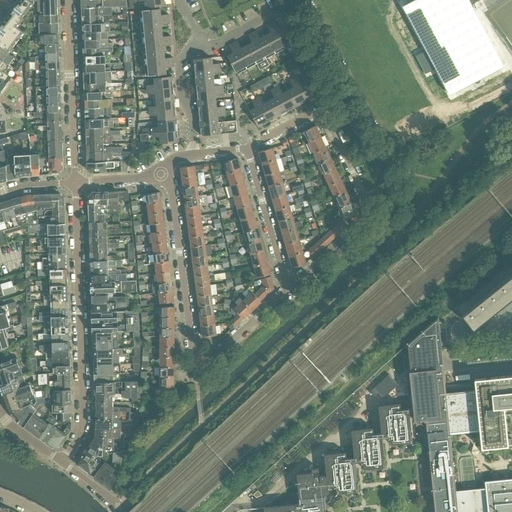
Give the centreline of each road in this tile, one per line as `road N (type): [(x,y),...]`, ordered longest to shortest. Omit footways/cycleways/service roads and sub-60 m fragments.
road 1 (residential): [(75,182),(82,429),(62,462)]
road 2 (residential): [(288,288),(365,210),(320,111)]
road 3 (residential): [(196,356),(169,185),(160,173)]
road 4 (residential): [(75,182),(69,0)]
road 5 (residential): [(288,288),(246,148)]
road 6 (residential): [(195,154),(177,64),(200,43)]
